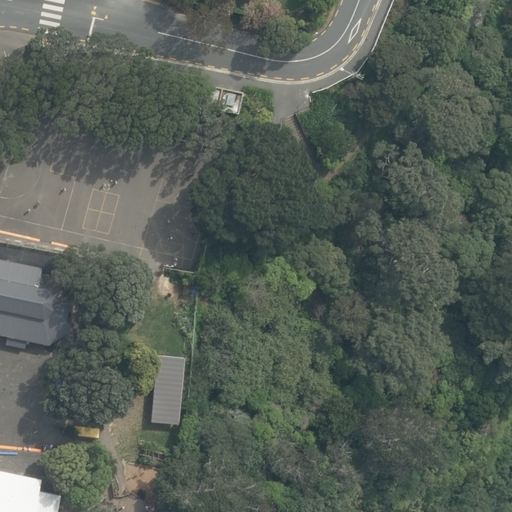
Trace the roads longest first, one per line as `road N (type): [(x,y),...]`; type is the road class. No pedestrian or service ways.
road 1 (tertiary): [(131,24),(262,58),(310,59),(347,29),(359,0)]
road 2 (tertiary): [(11,0),(131,24)]
